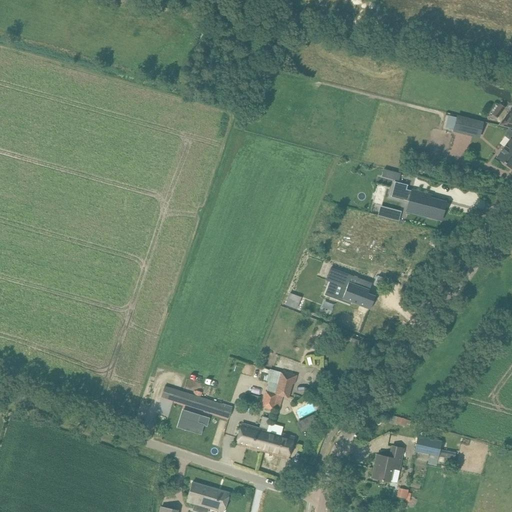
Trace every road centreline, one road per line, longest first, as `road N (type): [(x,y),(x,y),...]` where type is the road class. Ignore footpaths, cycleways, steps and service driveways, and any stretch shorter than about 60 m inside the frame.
road 1 (tertiary): [(511,209),(353,423),(335,453),(324,505)]
road 2 (unclassified): [(324,505),(0,390)]
